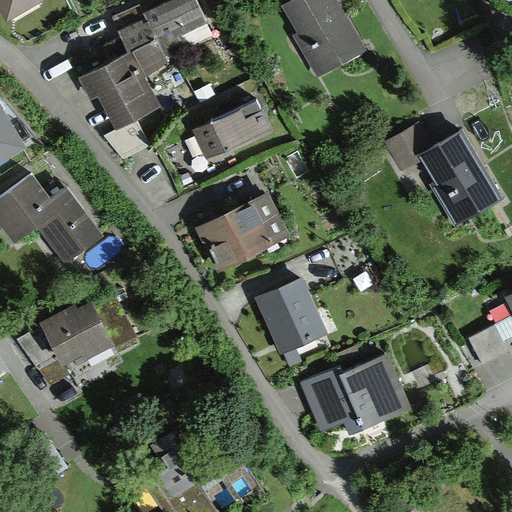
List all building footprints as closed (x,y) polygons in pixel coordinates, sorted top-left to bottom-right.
[(0,0),(6,12),(27,0),(0,0)] [(198,0),(159,0),(120,18),(142,66),(167,54),(166,51),(212,30),(198,0)] [(336,0),(294,0),(283,6),(297,32),(292,34),(316,78),(365,51),(336,0)] [(129,41),(86,63),(114,119),(157,97),(129,41)] [(256,93),(191,126),(205,154),(271,121),(256,93)] [(0,165),(27,148),(3,110),(5,109),(0,100),(0,165)] [(416,122),(383,141),(402,173),(423,161),(436,182),(431,185),(456,226),(504,197),(462,128),(431,146),(416,122)] [(112,136),(123,158),(137,151),(126,128),(112,136)] [(34,175),(0,199),(0,224),(14,244),(38,226),(65,263),(103,236),(67,185),(50,197),(34,175)] [(266,187),(199,219),(220,265),(288,234),(266,187)] [(297,275),(256,295),(288,362),(301,355),(296,344),(324,331),(297,275)] [(76,305),(41,323),(42,325),(63,367),(66,365),(74,361),(77,367),(137,335),(114,292),(79,311),(76,305)] [(511,293),(506,296),(511,307),(511,315),(495,324),(504,342),(511,337),(511,293)] [(470,338),(483,363),(509,350),(504,342),(495,324),(470,338)] [(71,374),(66,365),(63,367),(42,325),(18,340),(50,385),(71,374)] [(381,348),(301,381),(320,427),(343,418),(348,431),(406,407),(381,348)] [(218,511),(200,482),(167,429),(151,438),(169,468),(144,483),(161,511),(218,511)]
